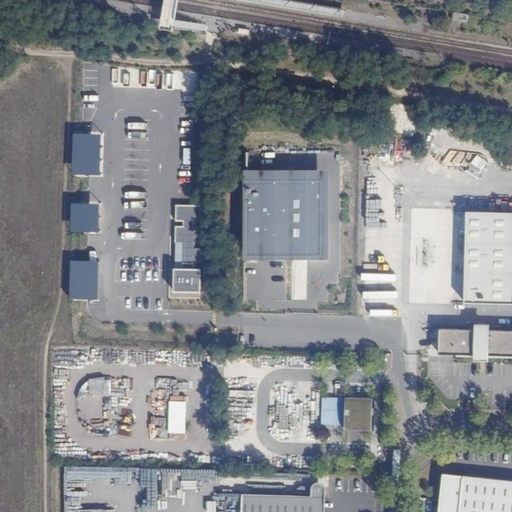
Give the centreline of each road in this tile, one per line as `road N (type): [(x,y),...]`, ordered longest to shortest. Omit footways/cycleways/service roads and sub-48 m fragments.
road 1 (track): [(511,111),(206,63)]
road 2 (track): [(206,63),(0,49)]
road 3 (unclassified): [(399,511),(408,443),(426,430),(511,428)]
